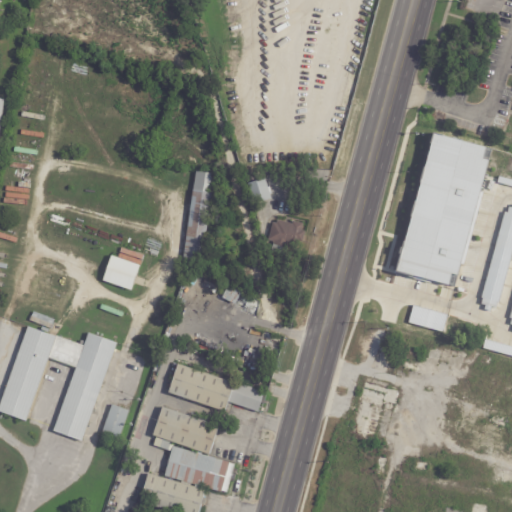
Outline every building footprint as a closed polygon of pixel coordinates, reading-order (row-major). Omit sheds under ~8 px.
[(72,6),(68,25),(58,23),(60,17),(51,15),(54,2),(72,6)] [(68,56),(64,80),(57,78),(61,54),(68,56)] [(77,60),(69,92),(62,90),(71,58),(77,60)] [(34,63),(48,68),(47,72),(33,68),(34,63)] [(32,71),(46,74),(44,79),(31,76),(32,71)] [(25,77),(51,86),(50,91),(23,83),(25,77)] [(22,87),(47,96),(46,102),(20,94),(22,87)] [(434,134),(486,148),(483,159),(488,160),(480,192),(483,192),(463,265),(460,264),(454,286),(397,271),(434,134)] [(199,173),(215,175),(201,265),(182,262),(196,172),(199,173)] [(511,187),(497,183),(499,177),(511,180),(511,187)] [(267,185),(272,200),(254,205),(248,185),(265,179),(267,185)] [(481,297),(504,212),(507,213),(508,207),(511,208),(511,205),(511,252),(498,302),(497,302),(495,308),(491,306),(490,311),(484,309),(485,305),(481,304),(482,298),(481,297)] [(286,223),(293,225),(294,222),(304,225),(302,232),(306,233),(303,243),(299,242),(296,249),(289,247),(286,257),(271,252),(274,243),(268,241),(273,224),(277,224),(278,221),(286,223)] [(136,277),(131,292),(103,282),(111,257),(139,267),(136,277)] [(442,332),(408,323),(413,306),(447,315),(442,332)] [(97,319),(100,311),(123,320),(120,328),(97,319)] [(55,323),(52,332),(28,324),(31,315),(55,323)] [(49,335),(55,338),(56,336),(83,346),(88,333),(117,343),(81,442),(54,432),(76,368),(49,358),(26,421),(0,411),(0,405),(28,327),(49,335)] [(511,356),(482,348),(485,339),(511,346),(511,356)] [(264,394),(258,412),(229,403),(226,412),(169,394),(178,365),(264,392),(264,394)] [(123,409),(130,411),(120,440),(103,434),(113,405),(123,409)] [(218,429),(210,455),(170,442),(167,451),(159,448),(163,438),(154,435),(163,407),(219,426),(218,429)] [(208,457),(235,465),(226,495),(165,476),(173,447),(208,457)] [(131,475),(129,481),(119,478),(122,471),(131,475)] [(154,476),(206,492),(199,511),(166,511),(140,504),(149,475),(154,476)]
